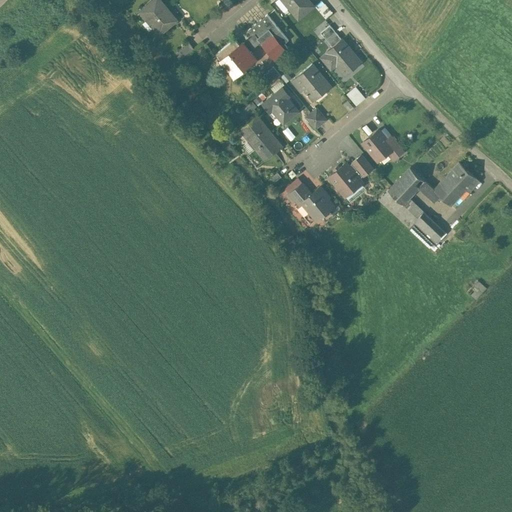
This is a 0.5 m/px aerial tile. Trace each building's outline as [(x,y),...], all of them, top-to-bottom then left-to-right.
[(175,19),(159,0),(151,0),(139,10),(159,33),(175,19)] [(314,5),(309,0),(283,0),(298,18),(314,5)] [(325,16),(331,9),(322,0),(319,0),(314,5),(325,16)] [(278,26),(267,14),(248,29),(254,37),(256,39),(269,28),(271,31),(278,26)] [(330,24),(321,32),(326,38),(335,31),(330,24)] [(278,26),(271,31),(261,41),(275,58),(288,47),(284,43),(289,40),(278,26)] [(241,46),(235,38),(219,51),(238,74),(254,62),(248,54),(252,52),(250,50),(261,41),(271,31),(269,28),(256,39),(254,37),(250,40),(249,39),(245,43),(244,42),(241,44),(242,45),(241,46)] [(335,31),(326,38),(332,46),(342,38),(335,31)] [(311,38),(305,43),(311,49),(317,44),(311,38)] [(361,61),(342,38),(332,46),(327,50),(328,51),(322,56),(329,65),(335,60),(346,74),(346,73),(345,71),(352,65),(354,67),(361,61)] [(189,42),(179,50),(184,56),(194,48),(189,42)] [(331,86),(312,63),(292,79),(302,91),(305,88),(308,92),(307,93),(308,94),(309,93),(314,100),(331,86)] [(273,66),(264,74),(271,83),(281,75),(273,66)] [(346,92),(356,104),(365,97),(355,85),(346,92)] [(290,95),(283,87),(263,103),(270,112),(274,108),(278,112),(285,121),(283,122),(284,122),(298,110),(287,97),(290,95)] [(274,108),(270,112),(273,116),(278,112),(274,108)] [(326,119),(317,108),(312,112),(321,123),(326,119)] [(321,123),(312,112),(307,116),(316,127),(321,123)] [(270,130),(257,115),(243,126),(258,145),(256,147),(265,159),(280,147),(268,132),(270,130)] [(387,139),(378,129),(363,142),(378,160),(393,148),(394,147),(387,139)] [(403,147),(392,135),(387,139),(394,147),(393,148),(397,152),(403,147)] [(349,165),(346,161),(329,176),(345,196),(363,181),(360,178),(349,165)] [(434,188),(440,194),(451,205),(466,189),(469,192),(480,180),(459,161),(434,188)] [(359,170),(353,162),(349,165),(360,178),(363,175),(359,170)] [(369,162),(359,170),(363,175),(364,175),(373,168),(369,162)] [(410,166),(388,190),(403,203),(409,197),(419,187),(434,201),(440,194),(434,188),(425,179),(424,180),(410,166)] [(303,182),(289,193),(299,205),(303,202),(302,201),(312,193),(303,182)] [(312,193),(302,201),(303,202),(299,205),(296,207),(310,224),(334,205),(319,187),(312,193)] [(403,203),(388,190),(380,198),(395,212),(403,203)] [(440,226),(409,197),(403,203),(395,212),(410,226),(414,222),(430,237),(440,226)] [(440,243),(431,254),(437,259),(446,249),(440,243)] [(410,254),(396,268),(404,277),(418,262),(410,254)] [(482,292),(473,284),(467,291),(476,299),(482,292)]
